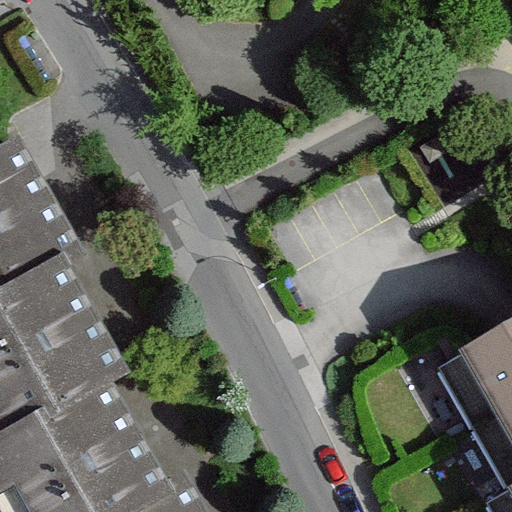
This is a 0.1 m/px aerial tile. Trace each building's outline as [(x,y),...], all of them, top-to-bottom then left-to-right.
[(90,239),(27,127),(0,141),(0,289),(73,249),(90,239)] [(138,363),(73,249),(0,289),(0,439),(121,373),(138,363)] [(511,339),(444,380),(511,496),(511,339)] [(144,511),(186,489),(121,373),(0,439),(0,511),(144,511)] [(247,511),(225,470),(186,489),(144,511),(247,511)] [(511,511),(511,496),(494,508),(496,511),(511,511)]
